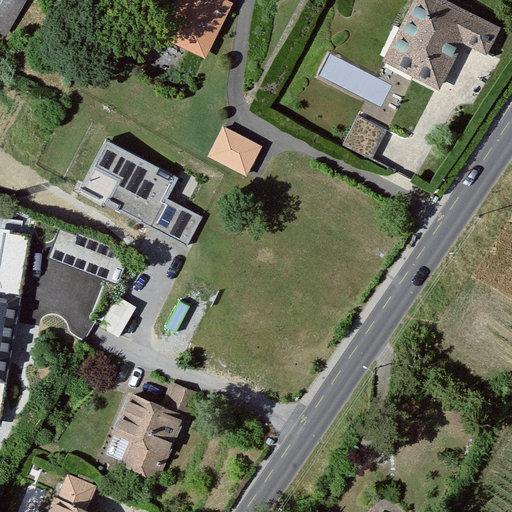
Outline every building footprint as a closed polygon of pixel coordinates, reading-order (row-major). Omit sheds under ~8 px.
[(0,0),(0,26),(5,30),(21,0),(0,0)] [(204,53),(228,5),(218,0),(194,0),(176,38),(204,53)] [(440,0),(418,0),(395,46),(422,60),(416,74),(439,85),(451,61),(448,60),(459,38),(471,15),(440,0)] [(471,15),(459,38),(486,52),(498,29),(471,15)] [(386,129),(359,116),(345,145),(371,158),(378,143),(386,129)] [(260,147),(225,129),(211,155),(248,174),(260,147)] [(107,139),(81,188),(188,245),(202,217),(167,199),(179,177),(107,139)] [(0,427),(2,427),(39,229),(0,221),(0,427)] [(59,228),(48,258),(117,284),(129,254),(59,228)] [(135,307),(118,298),(103,326),(118,336),(135,307)] [(172,383),(163,409),(181,417),(190,421),(200,395),(172,383)] [(118,432),(135,438),(125,462),(157,476),(181,417),(163,409),(132,396),(118,432)] [(69,475),(58,500),(86,511),(96,486),(69,475)] [(86,511),(58,500),(53,511),(86,511)]
